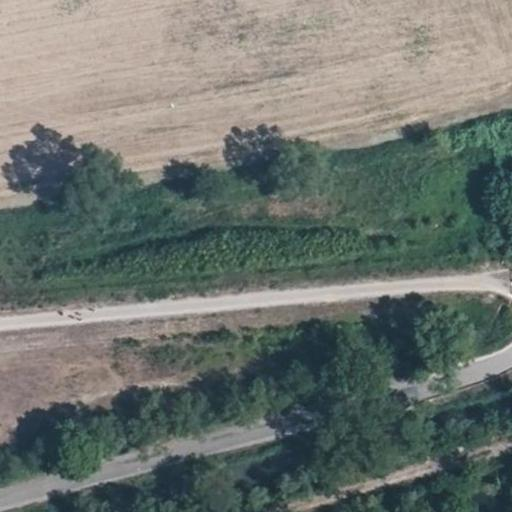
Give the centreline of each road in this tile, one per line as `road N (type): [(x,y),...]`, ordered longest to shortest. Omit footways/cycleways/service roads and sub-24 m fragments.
road 1 (unclassified): [(0,496),(511,357)]
road 2 (track): [(0,324),(511,283)]
